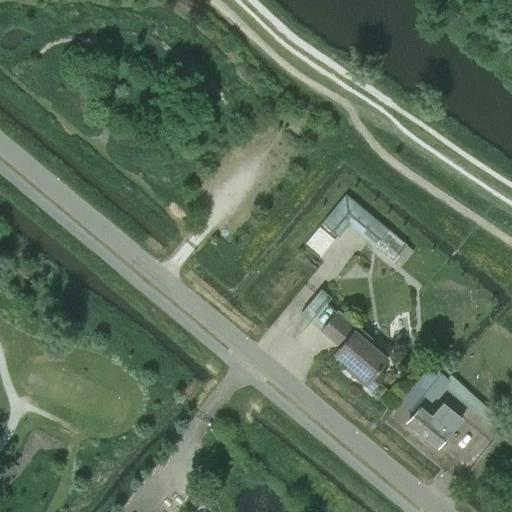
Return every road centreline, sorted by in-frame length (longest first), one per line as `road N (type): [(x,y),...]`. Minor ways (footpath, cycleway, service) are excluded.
road 1 (tertiary): [(442,511),(0,145)]
road 2 (unknown): [(511,241),(370,146),(344,105),(276,64),(210,0)]
